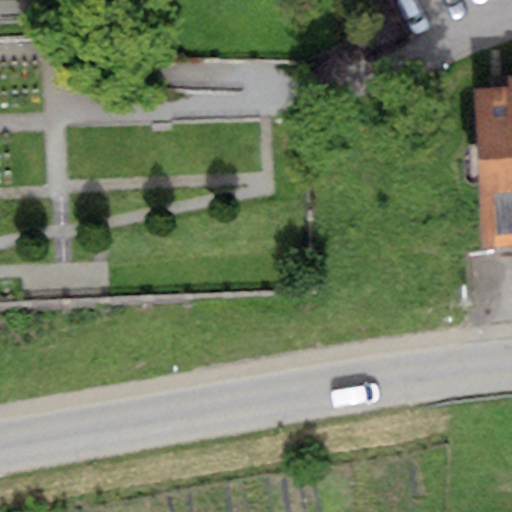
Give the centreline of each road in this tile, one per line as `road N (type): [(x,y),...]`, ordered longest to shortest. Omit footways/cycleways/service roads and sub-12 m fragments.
road 1 (residential): [(370,376),(0,443)]
road 2 (residential): [(370,376),(511,362)]
